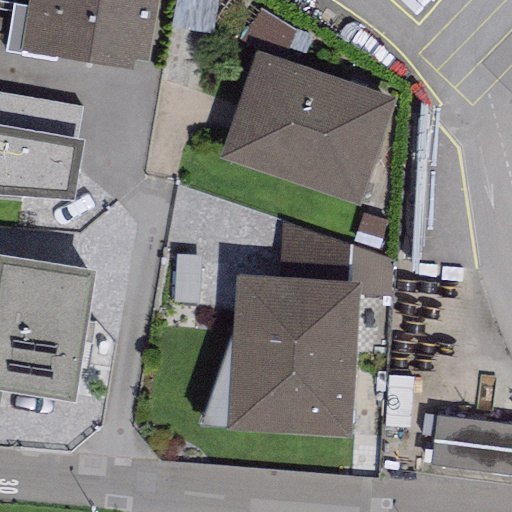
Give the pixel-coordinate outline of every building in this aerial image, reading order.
[(158,0),(38,0),(38,4),(28,2),(19,58),(132,77),(134,67),(147,69),(158,0)] [(381,0),(414,32),(446,0),(381,0)] [(358,212),(394,105),(254,58),(218,165),(358,212)] [(83,147),(0,132),(0,202),(72,209),(83,147)] [(94,279),(0,264),(0,399),(74,412),(94,279)] [(235,279),(226,437),(350,444),(360,287),(235,279)] [(511,488),(511,432),(440,430),(438,486),(511,488)]
